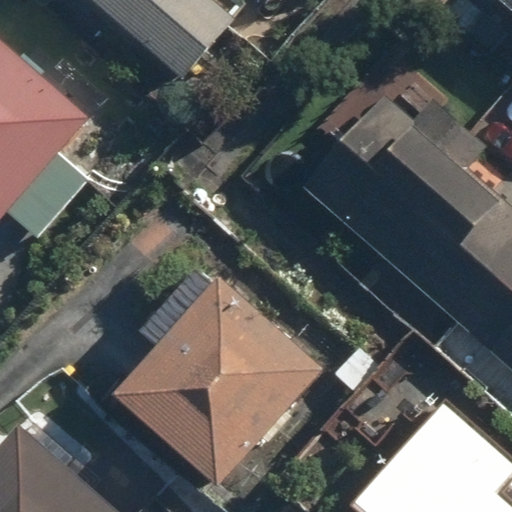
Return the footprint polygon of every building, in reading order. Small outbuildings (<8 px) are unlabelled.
[(74,0),(175,89),(230,28),(199,0),(74,0)] [(265,0),(293,20),(308,0),(265,0)] [(511,0),(495,0),(481,16),(462,0),(461,0),(441,24),(484,63),(506,38),(511,43),(511,0)] [(0,225),(86,119),(36,79),(26,91),(0,69),(0,225)] [(511,219),(469,184),(489,159),(426,108),(405,133),(372,107),(296,202),(511,376),(511,219)] [(99,411),(137,447),(101,485),(130,511),(146,511),(158,499),(171,511),(258,511),(263,508),(229,477),(314,385),(211,290),(202,299),(186,284),(128,347),(144,362),(99,411)] [(0,511),(99,511),(68,486),(94,456),(36,406),(0,447),(0,511)] [(349,511),(511,511),(511,477),(441,412),(349,511)]
